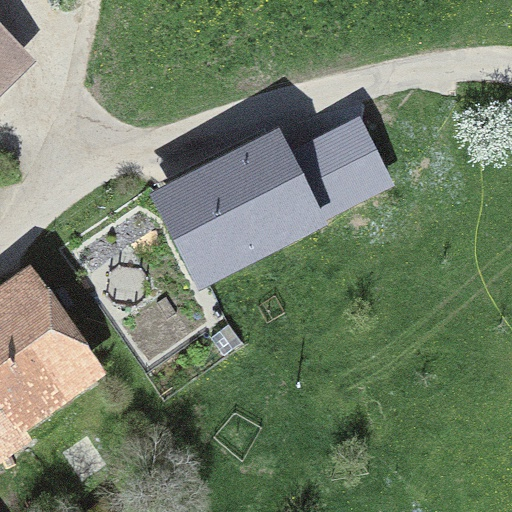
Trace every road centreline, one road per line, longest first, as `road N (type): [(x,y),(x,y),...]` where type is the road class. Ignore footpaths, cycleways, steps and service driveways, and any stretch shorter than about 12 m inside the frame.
road 1 (track): [(52,195),(247,117),(409,73),(511,70)]
road 2 (track): [(93,0),(52,195)]
